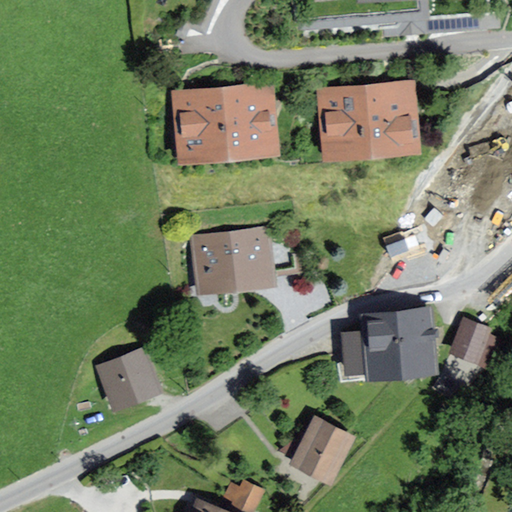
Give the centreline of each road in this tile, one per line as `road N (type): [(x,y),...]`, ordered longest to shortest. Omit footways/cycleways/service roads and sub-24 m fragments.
road 1 (residential): [(0,499),(205,398),(334,314),(470,279),(511,249)]
road 2 (residential): [(511,37),(293,54),(246,50),(231,27),(241,0)]
